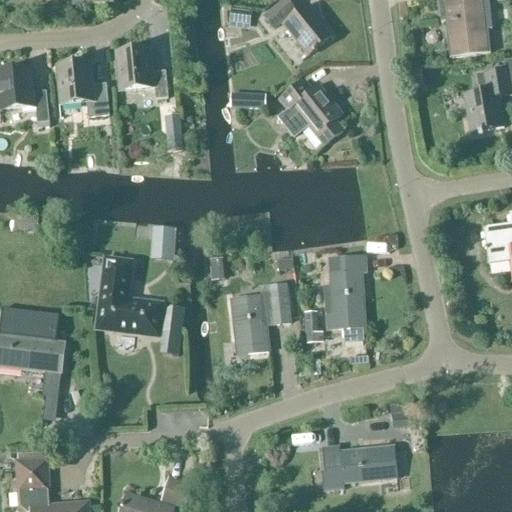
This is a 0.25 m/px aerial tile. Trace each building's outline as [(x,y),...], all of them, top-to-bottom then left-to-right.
[(113,5),(112,0),(74,0),(75,9),(113,5)] [(442,0),(443,2),(439,3),(441,26),(446,25),(450,61),(491,56),(488,33),(492,32),(488,0),(442,0)] [(274,33),(282,26),(309,59),(334,39),(308,8),(298,16),(286,1),(263,19),(274,33)] [(154,75),(152,52),(116,56),(119,94),(156,90),(157,102),(169,101),(166,74),(154,75)] [(485,77),(488,98),(465,102),(471,136),(504,130),(499,100),(511,97),(511,62),(506,64),(507,73),(485,77)] [(95,88),(93,66),(56,69),(60,108),(88,105),(89,121),(110,119),(107,87),(95,88)] [(35,95),(33,72),(0,74),(0,113),(0,114),(36,110),(38,126),(50,125),(47,94),(35,95)] [(288,113),(278,121),(294,142),(310,130),(325,149),(343,134),(335,124),(342,118),(319,89),(312,95),(304,84),(280,103),(288,113)] [(231,97),(231,108),(231,111),(266,112),(266,99),(231,97)] [(167,133),(180,132),(179,118),(166,119),(167,133)] [(511,216),(510,217),(511,227),(484,231),(489,266),(511,262),(511,216)] [(151,262),(174,264),(175,232),(152,230),(151,262)] [(342,277),(330,277),(332,318),(343,318),(344,332),(365,331),(362,276),(366,276),(365,261),(341,262),(342,277)] [(107,262),(98,332),(161,340),(165,308),(127,303),(132,266),(107,262)] [(224,263),(210,264),(212,286),(226,285),(224,263)] [(247,343),(248,357),(270,355),(267,329),(291,326),(286,288),(261,291),(262,300),(231,303),(236,344),(247,343)] [(0,337),(0,370),(46,375),(43,403),(47,404),(44,427),(56,428),(66,345),(57,344),(60,318),(3,311),(0,337)] [(317,315),(305,315),(307,347),(319,346),(317,315)] [(164,334),(161,356),(179,359),(182,337),(164,334)] [(442,404),(438,405),(435,405),(436,413),(444,412),(442,404)] [(412,415),(388,418),(389,429),(413,427),(412,415)] [(343,487),(397,482),(394,450),(340,455),(339,450),(324,451),(326,476),(323,476),(325,494),(344,493),(343,487)] [(86,511),(87,508),(50,511),(46,466),(17,470),(20,508),(24,511),(86,511)] [(178,484),(171,507),(184,511),(192,488),(178,484)] [(171,511),(127,498),(121,511),(171,511)]
